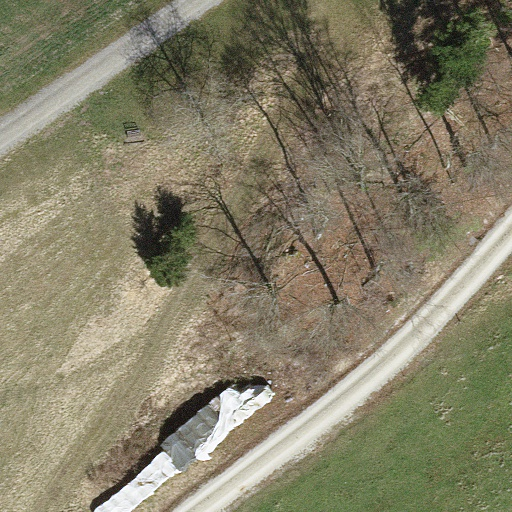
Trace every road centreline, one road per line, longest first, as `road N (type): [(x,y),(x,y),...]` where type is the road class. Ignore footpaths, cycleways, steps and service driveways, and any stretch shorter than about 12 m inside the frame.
road 1 (track): [(200,511),(481,280),(511,243)]
road 2 (track): [(202,0),(0,143)]
